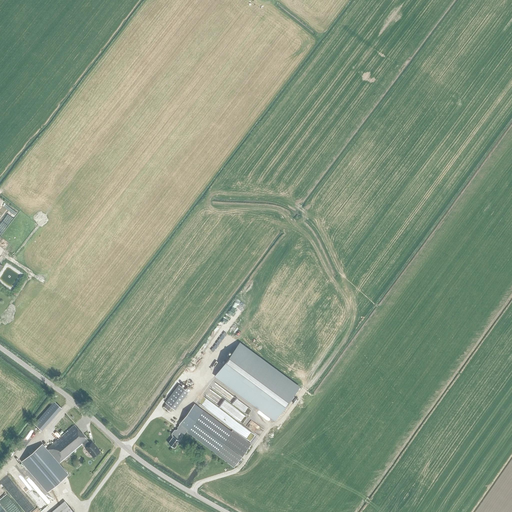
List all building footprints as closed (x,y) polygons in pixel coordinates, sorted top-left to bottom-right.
[(235,324),(241,312),(238,310),(241,306),(234,303),(225,319),(235,324)] [(240,342),(214,376),(275,421),(300,386),(240,342)] [(166,403),(163,407),(170,412),(173,409),(175,410),(188,392),(179,385),(165,402),(166,403)] [(54,401),(34,424),(42,431),(62,408),(54,401)] [(226,401),(223,406),(234,412),(233,413),(237,416),(241,410),(226,401)] [(250,445),(232,432),(194,404),(179,425),(177,428),(176,430),(173,430),(171,434),(171,436),(173,437),(168,443),(174,448),(179,441),(186,431),(234,466),(250,445)] [(272,422),(274,420),(261,412),(259,414),(272,422)] [(46,449),(49,452),(48,452),(45,450),(41,445),(22,461),(48,491),(67,475),(57,464),(58,463),(59,464),(82,444),(86,448),(85,448),(94,457),(100,452),(92,443),(89,445),(87,443),(89,442),(87,440),(74,425),(46,449)] [(10,473),(32,500),(38,495),(15,468),(10,473)] [(39,482),(35,478),(29,483),(33,487),(39,482)] [(53,511),(73,511),(65,502),(53,511)]
